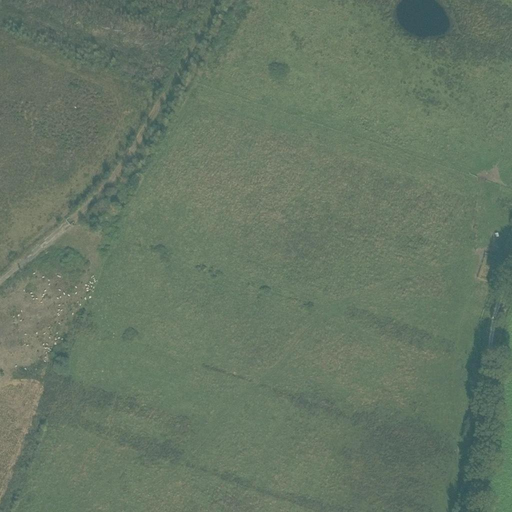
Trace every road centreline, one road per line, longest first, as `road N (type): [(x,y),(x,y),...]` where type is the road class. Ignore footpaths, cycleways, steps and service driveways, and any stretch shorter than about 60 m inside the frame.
road 1 (track): [(218,0),(124,165),(0,279)]
road 2 (track): [(473,511),(492,329),(511,261)]
